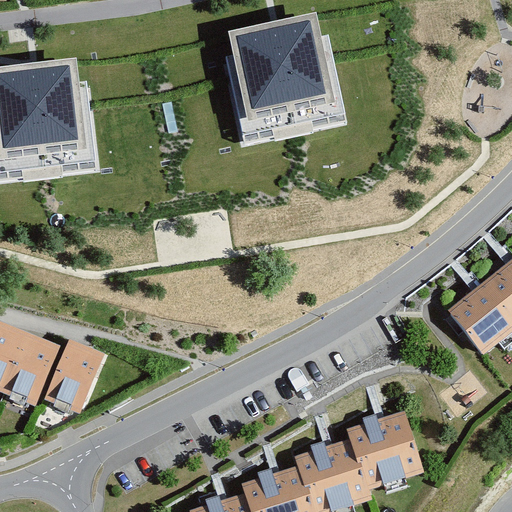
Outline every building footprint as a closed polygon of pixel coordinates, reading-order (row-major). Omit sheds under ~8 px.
[(225,59),(242,142),(344,120),(327,39),(319,41),(313,17),(230,34),(235,56),(225,59)] [(0,181),(99,169),(87,82),(77,83),(74,60),(35,65),(0,69),(0,181)] [(511,264),(452,312),(483,352),(511,329),(511,264)] [(57,348),(0,324),(0,388),(35,402),(57,348)] [(101,356),(71,344),(49,398),(79,410),(101,356)] [(246,499),(198,511),(315,511),(370,497),(367,486),(421,471),(404,411),(345,428),(349,442),(293,458),(296,468),(242,483),(246,499)]
